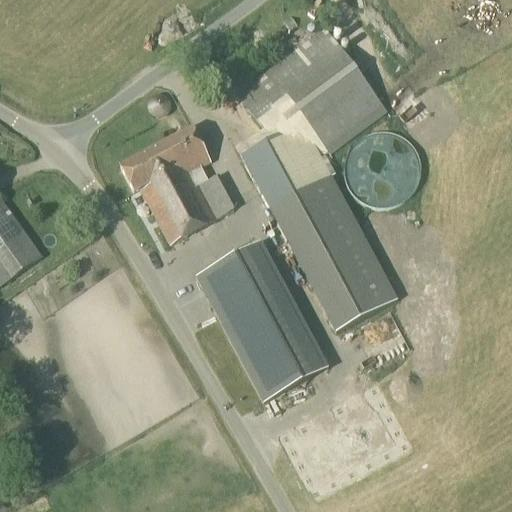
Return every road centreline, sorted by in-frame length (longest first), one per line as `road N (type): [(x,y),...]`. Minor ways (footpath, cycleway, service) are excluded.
road 1 (unclassified): [(286,511),(111,215),(52,152)]
road 2 (unclassified): [(256,0),(52,152)]
